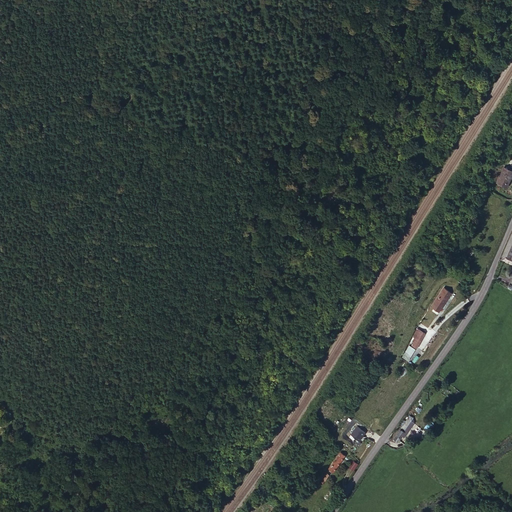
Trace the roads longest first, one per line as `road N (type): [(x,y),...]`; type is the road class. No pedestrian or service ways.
road 1 (track): [(434,0),(169,381),(126,432),(100,442),(117,403),(126,292),(187,102),(236,0)]
road 2 (tertiary): [(335,511),(469,315),(502,246)]
